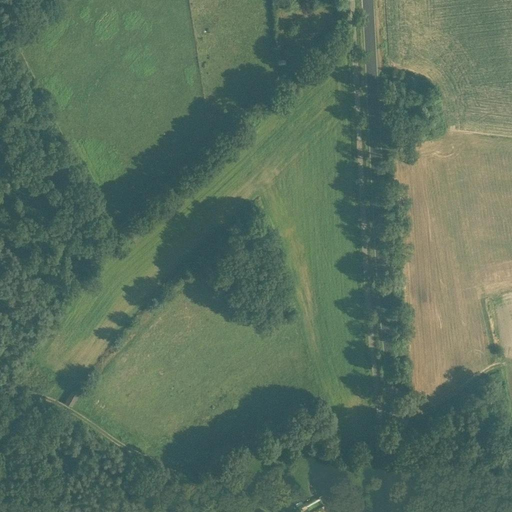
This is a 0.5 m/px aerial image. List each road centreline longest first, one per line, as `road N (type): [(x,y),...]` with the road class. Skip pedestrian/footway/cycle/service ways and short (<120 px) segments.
road 1 (tertiary): [(409,511),(383,300),(367,0)]
road 2 (track): [(0,380),(266,511)]
